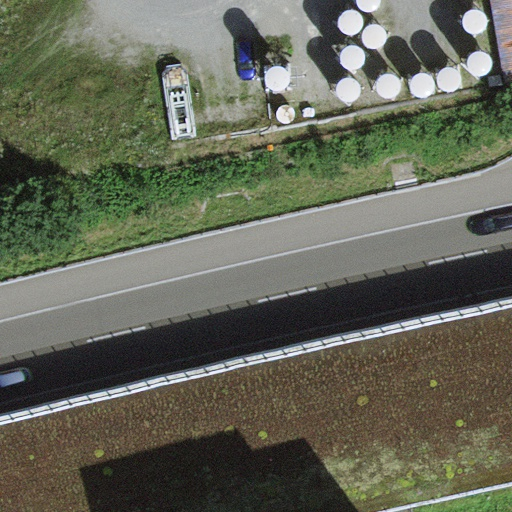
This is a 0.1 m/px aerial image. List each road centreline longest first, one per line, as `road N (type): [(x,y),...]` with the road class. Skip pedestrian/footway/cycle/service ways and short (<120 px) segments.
road 1 (motorway): [(511,246),(0,363)]
road 2 (motorway): [(0,487),(511,371)]
